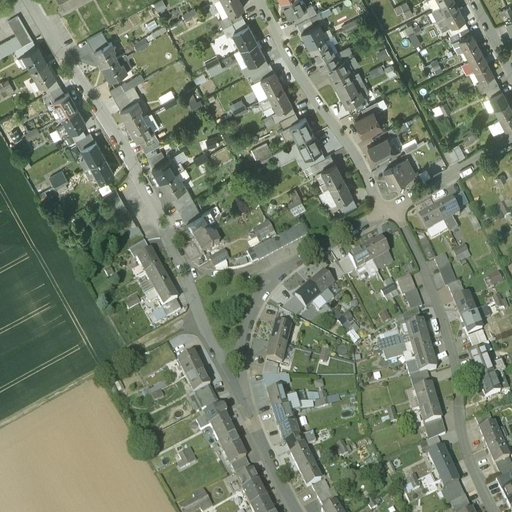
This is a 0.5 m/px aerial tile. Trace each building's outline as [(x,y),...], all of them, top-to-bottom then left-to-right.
[(160,10),(168,7),(165,0),(160,0),(157,1),(160,10)] [(238,0),(220,0),(229,15),(229,16),(238,11),(243,8),(238,0)] [(298,0),(285,0),(280,3),(288,18),(305,9),(302,1),(299,2),(298,0)] [(452,0),(440,6),(431,11),(437,21),(458,10),(452,0)] [(506,8),(499,12),(501,18),(509,15),(506,8)] [(194,9),(182,15),(184,18),(196,12),(194,9)] [(458,10),(437,21),(442,32),(447,29),(451,27),(463,21),(458,10)] [(238,11),(229,16),(229,15),(218,21),(222,29),(243,19),(238,11)] [(196,12),(184,18),(185,21),(197,15),(196,12)] [(0,58),(32,41),(19,16),(8,21),(16,36),(0,45),(0,58)] [(353,21),(342,27),(343,30),(355,24),(353,21)] [(464,23),(452,29),(455,34),(467,27),(464,23)] [(318,24),(301,34),(308,48),(324,40),(320,33),(322,32),(318,24)] [(355,24),(343,30),(345,33),(357,27),(355,24)] [(248,26),(232,34),(240,50),(256,42),(248,26)] [(101,32),(87,40),(93,52),(108,44),(101,32)] [(470,34),(458,40),(464,51),(476,45),(470,34)] [(145,38),(134,44),(135,47),(147,41),(145,38)] [(327,48),(324,40),(308,48),(316,63),(333,54),(329,46),(327,48)] [(147,41),(135,47),(137,50),(149,44),(147,41)] [(110,42),(93,52),(101,66),(116,58),(112,51),(114,50),(110,42)] [(256,42),(240,50),(248,66),(264,58),(256,42)] [(476,45),(464,51),(469,61),(481,55),(476,45)] [(46,63),(37,47),(22,55),(31,71),(46,63)] [(333,54),(316,63),(320,72),(333,66),(342,61),(337,52),(333,54)] [(481,55),(469,61),(474,72),(487,65),(481,55)] [(116,58),(101,66),(109,81),(127,71),(122,64),(120,65),(116,58)] [(217,58),(205,64),(206,68),(218,61),(217,58)] [(218,61),(206,68),(208,71),(220,65),(218,61)] [(46,63),(31,71),(35,78),(29,81),(34,90),(55,78),(46,63)] [(270,65),(250,75),(254,83),(260,80),(274,73),(270,65)] [(487,65),(474,72),(480,82),(492,76),(487,65)] [(333,66),(321,71),(325,78),(336,72),(333,66)] [(381,67),(369,73),(370,76),(382,70),(381,67)] [(348,69),(330,78),(338,93),(353,85),(350,78),(352,77),(348,69)] [(382,70),(370,76),(372,79),(384,73),(382,70)] [(274,73),(260,80),(268,97),(282,90),(274,73)] [(480,82),(476,84),(481,93),(497,85),(492,76),(480,82)] [(7,80),(0,84),(0,88),(9,83),(7,80)] [(56,81),(43,88),(47,94),(59,87),(56,81)] [(9,83),(0,88),(0,92),(11,86),(9,83)] [(113,97),(124,91),(120,84),(109,90),(113,97)] [(353,85),(338,93),(346,108),(363,99),(359,91),(357,92),(353,85)] [(133,86),(124,91),(132,105),(137,102),(140,100),(133,86)] [(268,97),(258,102),(262,111),(273,106),(277,113),(291,106),(282,90),(268,97)] [(121,111),(132,105),(124,91),(113,97),(121,111)] [(501,93),(489,99),(494,110),(507,103),(501,93)] [(68,94),(53,102),(61,118),(76,109),(68,94)] [(173,97),(162,103),(163,106),(175,100),(173,97)] [(175,100),(163,106),(165,109),(177,103),(175,100)] [(121,111),(120,112),(128,126),(143,118),(139,111),(141,109),(137,102),(132,105),(121,111)] [(376,103),(361,111),(363,116),(372,112),(373,115),(381,111),(376,103)] [(511,113),(507,103),(494,110),(500,120),(511,113)] [(244,106),(232,112),(234,115),(245,109),(244,106)] [(76,109),(61,118),(65,125),(56,130),(61,138),(85,125),(76,109)] [(245,109),(234,115),(235,118),(247,112),(245,109)] [(363,116),(354,121),(362,137),(374,131),(373,129),(379,125),(373,115),(372,112),(363,116)] [(511,113),(500,120),(505,130),(511,126),(511,113)] [(143,118),(128,126),(136,141),(137,140),(153,131),(149,124),(147,125),(143,118)] [(304,119),(289,127),(297,143),(312,135),(304,119)] [(403,123),(387,131),(390,136),(393,135),(394,137),(407,130),(403,123)] [(36,128),(25,134),(26,137),(38,131),(36,128)] [(38,131),(26,137),(28,140),(40,134),(38,131)] [(153,131),(137,140),(145,154),(161,146),(153,131)] [(312,135),(297,143),(305,159),(321,151),(312,135)] [(394,137),(393,135),(390,136),(368,148),(376,163),(386,158),(385,158),(401,150),(394,137)] [(220,143),(216,136),(206,142),(210,149),(220,143)] [(104,158),(95,142),(81,150),(90,166),(104,158)] [(413,142),(402,148),(406,154),(416,148),(413,142)] [(256,158),(271,152),(268,143),(253,149),(256,158)] [(272,156),(278,168),(296,159),(298,162),(305,159),(297,143),(272,156)] [(452,164),(466,156),(460,144),(445,151),(452,164)] [(181,161),(189,158),(185,151),(178,154),(181,161)] [(305,159),(298,162),(302,170),(324,159),(321,151),(305,159)] [(151,169),(165,161),(161,152),(147,160),(151,169)] [(270,152),(259,158),(260,162),(272,156),(270,152)] [(204,154),(193,161),(195,164),(206,157),(204,154)] [(272,156),(260,162),(262,165),(274,159),(272,156)] [(309,167),(313,175),(320,171),(334,164),(330,156),(309,167)] [(206,157),(195,164),(196,167),(208,160),(206,157)] [(104,158),(90,166),(100,182),(113,175),(104,158)] [(165,161),(151,169),(160,183),(175,175),(184,170),(180,162),(172,166),(169,159),(165,161)] [(403,162),(384,173),(389,184),(391,188),(397,184),(398,185),(403,183),(402,182),(405,180),(415,175),(411,168),(408,170),(403,162)] [(334,164),(320,171),(326,181),(319,185),(323,191),(343,181),(334,164)] [(415,175),(405,180),(411,189),(421,183),(416,174),(415,175)] [(175,175),(160,183),(168,198),(169,197),(185,188),(181,181),(179,182),(175,175)] [(65,176),(53,183),(55,186),(66,179),(65,176)] [(502,176),(496,179),(499,185),(505,182),(502,176)] [(66,179),(55,186),(56,189),(68,182),(66,179)] [(323,191),(318,194),(323,203),(334,197),(337,204),(351,197),(343,181),(323,191)] [(102,186),(104,192),(112,189),(110,183),(102,186)] [(193,202),(185,188),(169,197),(177,211),(193,202)] [(142,239),(115,191),(105,196),(132,244),(142,239)] [(334,197),(323,203),(324,205),(330,208),(337,204),(334,197)] [(299,199),(287,205),(289,208),(301,202),(299,199)] [(351,200),(338,206),(343,214),(355,208),(351,200)] [(452,200),(435,209),(443,223),(449,233),(458,229),(452,218),(459,214),(452,200)] [(177,211),(185,225),(200,216),(193,202),(177,211)] [(301,202),(289,208),(291,212),(302,205),(301,202)] [(510,215),(504,203),(498,206),(504,218),(510,215)] [(302,205),(291,212),(293,216),(305,210),(302,205)] [(435,209),(419,218),(427,232),(443,223),(435,209)] [(236,211),(225,218),(226,221),(238,214),(236,211)] [(238,214),(226,221),(228,224),(240,217),(238,214)] [(200,216),(185,225),(193,239),(208,231),(204,224),(206,223),(202,215),(200,216)] [(255,231),(260,242),(274,234),(269,223),(255,231)] [(301,226),(252,252),(258,262),(306,236),(301,226)] [(208,231),(193,239),(201,254),(218,244),(214,237),(212,238),(208,231)] [(380,240),(364,249),(371,263),(387,254),(380,240)] [(463,246),(457,249),(461,255),(467,252),(463,246)] [(371,263),(364,249),(347,258),(355,272),(362,267),(368,278),(377,274),(371,263)] [(457,249),(452,252),(455,258),(461,255),(457,249)] [(257,261),(251,251),(246,254),(252,264),(257,261)] [(159,268),(150,252),(136,260),(145,276),(159,268)] [(223,253),(210,260),(214,268),(227,260),(223,253)] [(445,285),(457,280),(447,254),(435,258),(445,285)] [(159,268),(145,276),(154,292),(167,284),(159,268)] [(110,269),(104,272),(107,278),(113,275),(110,269)] [(487,278),(491,287),(501,281),(497,273),(487,278)] [(333,286),(322,274),(308,286),(319,298),(325,305),(333,299),(326,291),(333,286)] [(458,283),(446,288),(452,302),(464,297),(458,283)] [(167,284),(154,292),(163,308),(177,300),(167,284)] [(308,286),(295,299),(305,310),(319,298),(308,286)] [(391,286),(386,289),(389,295),(395,292),(391,286)] [(386,289),(380,292),(383,298),(389,295),(386,289)] [(415,292),(404,296),(410,312),(417,309),(421,308),(415,292)] [(464,297),(452,302),(459,319),(474,313),(467,296),(464,297)] [(498,296),(491,299),(494,305),(500,302),(498,296)] [(136,297),(124,304),(126,307),(138,301),(136,297)] [(295,299),(281,311),(295,317),(304,309),(295,299)] [(138,301),(126,307),(128,310),(139,304),(138,301)] [(500,302),(494,305),(496,311),(503,308),(500,302)] [(417,309),(410,312),(402,317),(404,326),(420,321),(417,309)] [(474,313),(459,319),(466,336),(481,330),(478,323),(489,318),(485,309),(474,313)] [(292,317),(279,310),(276,322),(290,326),(292,317)] [(351,319),(346,313),(341,318),(346,323),(351,319)] [(341,318),(336,322),(341,327),(346,323),(341,318)] [(501,337),(495,322),(488,324),(495,340),(501,337)] [(421,323),(405,328),(395,331),(397,336),(398,340),(407,337),(410,345),(426,340),(421,323)] [(290,329),(274,325),(270,343),(285,347),(290,329)] [(348,335),(355,344),(361,339),(354,330),(348,335)] [(466,336),(472,349),(486,343),(481,330),(466,336)] [(376,343),(379,354),(382,353),(380,347),(387,345),(388,351),(405,346),(410,345),(407,337),(398,340),(397,336),(376,343)] [(172,350),(180,347),(176,338),(169,341),(172,350)] [(426,340),(410,345),(415,364),(418,375),(425,373),(435,370),(426,340)] [(285,347),(270,343),(265,361),(281,365),(285,347)] [(387,345),(380,347),(382,353),(388,351),(387,345)] [(388,351),(382,353),(384,359),(390,358),(390,360),(407,355),(405,346),(388,351)] [(485,359),(480,346),(466,352),(471,365),(485,359)] [(328,351),(322,349),(320,356),(327,357),(328,351)] [(284,352),(281,365),(296,369),(299,356),(284,352)] [(192,356),(177,364),(185,380),(200,372),(192,356)] [(327,357),(320,356),(318,362),(325,364),(327,357)] [(485,359),(471,365),(478,382),(492,376),(504,371),(500,362),(488,366),(485,359)] [(277,367),(265,364),(261,378),(276,378),(277,367)] [(415,364),(405,367),(409,377),(418,375),(415,364)] [(200,372),(185,380),(193,396),(209,388),(200,372)] [(413,392),(430,387),(425,373),(418,375),(409,377),(413,392)] [(492,376),(478,382),(484,399),(499,394),(492,376)] [(261,378),(266,395),(281,390),(277,377),(276,378),(261,378)] [(287,378),(277,377),(281,390),(290,388),(287,378)] [(430,387),(413,392),(418,409),(435,404),(430,387)] [(209,388),(193,396),(201,411),(217,404),(209,388)] [(151,390),(144,393),(147,399),(154,396),(151,390)] [(281,390),(266,395),(272,412),(297,405),(298,405),(296,395),(284,399),(281,390)] [(324,393),(317,395),(319,401),(319,402),(326,400),(324,393)] [(154,396),(147,399),(150,405),(157,402),(154,396)] [(326,400),(319,402),(321,408),(328,406),(326,400)] [(217,404),(205,410),(208,415),(220,409),(217,404)] [(435,404),(418,409),(423,426),(440,421),(435,404)] [(297,405),(272,412),(277,430),(282,444),(284,444),(298,439),(294,425),(292,426),(289,415),(299,412),(297,405)] [(209,428),(225,420),(224,417),(226,416),(223,411),(221,412),(220,409),(208,415),(203,417),(204,419),(209,428)] [(392,409),(386,411),(388,418),(394,416),(392,409)] [(394,416),(388,418),(389,424),(396,422),(394,416)] [(204,419),(195,424),(200,432),(209,428),(204,419)] [(225,420),(209,428),(217,444),(233,436),(225,420)] [(440,421),(423,426),(428,442),(444,435),(440,421)] [(493,425),(478,432),(486,448),(500,442),(493,425)] [(298,439),(284,444),(290,456),(303,448),(304,449),(315,443),(312,435),(298,439)] [(233,436),(217,444),(225,460),(241,452),(233,436)] [(442,450),(436,439),(426,443),(431,454),(442,450)] [(342,442),(335,445),(338,451),(345,448),(342,442)] [(500,442),(486,448),(494,465),(508,459),(500,442)] [(303,448),(290,456),(298,472),(312,465),(304,449),(303,448)] [(345,448),(338,451),(341,457),(348,454),(345,448)] [(442,450),(428,456),(435,473),(450,466),(442,450)] [(184,453),(178,456),(181,462),(187,459),(184,453)] [(187,459),(181,462),(184,468),(190,465),(187,459)] [(511,468),(508,459),(494,465),(499,478),(511,472),(511,468)] [(312,465),(298,472),(306,489),(320,481),(312,465)] [(450,466),(435,473),(443,490),(457,483),(450,466)] [(249,467),(235,474),(238,480),(252,473),(249,467)] [(265,500),(252,473),(238,480),(236,481),(237,483),(228,488),(232,496),(241,492),(249,508),(265,500)] [(511,479),(509,474),(495,480),(500,491),(511,484),(511,479)] [(414,476),(407,479),(410,485),(416,482),(414,476)] [(312,488),(318,498),(330,491),(324,481),(312,488)] [(416,482),(410,485),(413,491),(419,488),(416,482)] [(463,497),(456,484),(446,489),(446,490),(441,493),(446,506),(463,497)] [(511,487),(501,493),(509,509),(511,508),(511,487)] [(182,503),(185,511),(204,511),(214,508),(207,492),(182,503)] [(334,504),(327,493),(318,498),(324,510),(334,504)] [(369,495),(363,499),(367,505),(373,501),(369,495)] [(469,511),(470,511),(463,497),(449,505),(452,511),(469,511)] [(249,508),(251,511),(271,511),(266,500),(265,500),(249,508)] [(373,501),(367,505),(371,511),(376,507),(373,501)]
